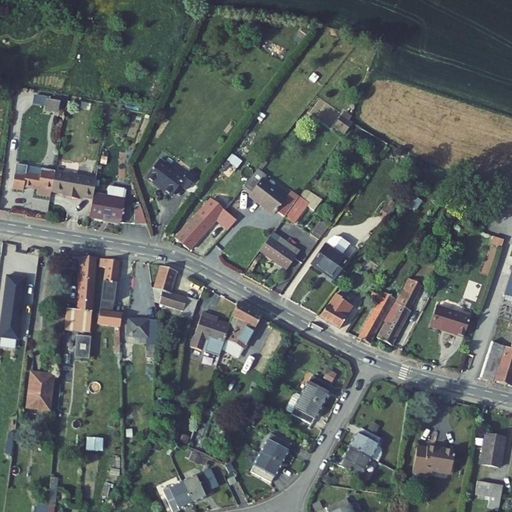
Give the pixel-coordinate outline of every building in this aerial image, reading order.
[(61,101),(48,99),(47,109),(59,111),(61,101)] [(324,134),(335,142),(342,132),(332,123),(324,134)] [(230,147),(224,153),(234,161),(239,154),(230,147)] [(216,164),(225,171),(234,161),(224,153),(216,164)] [(158,156),(145,173),(171,192),(179,181),(185,185),(195,172),(188,167),(184,173),(158,156)] [(246,190),(271,208),(284,189),(261,172),(264,167),(255,160),(239,180),(248,188),(246,190)] [(50,191),(54,171),(40,169),(39,173),(24,171),(24,167),(14,165),(11,188),(21,190),(22,186),(37,188),(36,194),(50,196),(50,191)] [(95,178),(54,171),(50,191),(63,193),(68,194),(68,197),(78,199),(78,196),(91,198),(92,193),(95,178)] [(107,196),(92,193),(91,198),(88,217),(119,223),(123,199),(121,199),(123,189),(109,186),(107,196)] [(381,203),(388,207),(397,195),(390,190),(381,203)] [(416,206),(421,198),(409,190),(404,197),(416,206)] [(284,211),(294,217),(309,199),(298,191),(284,211)] [(211,218),(223,227),(234,213),(207,194),(173,234),(187,245),(211,218)] [(141,211),(136,210),(133,225),(146,228),(141,211)] [(307,234),(314,240),(323,227),(316,222),(307,234)] [(497,232),(486,229),(484,236),(496,238),(497,232)] [(255,250),(281,269),(295,250),(269,231),(255,250)] [(318,268),(329,276),(341,259),(337,256),(346,244),(337,240),(320,244),(306,264),(316,271),(318,268)] [(362,264),(370,271),(374,264),(375,262),(367,256),(362,264)] [(511,258),(502,291),(511,294),(511,258)] [(97,260),(83,259),(79,312),(69,311),(68,320),(92,322),(97,260)] [(121,263),(101,262),(100,269),(107,270),(105,303),(119,304),(121,263)] [(177,267),(161,263),(158,285),(164,286),(161,309),(193,316),(199,301),(173,297),(177,267)] [(9,274),(0,336),(20,338),(29,277),(9,274)] [(403,277),(397,289),(411,296),(418,284),(403,277)] [(376,300),(356,335),(367,342),(390,301),(393,296),(373,284),(367,294),(376,300)] [(397,289),(393,296),(390,301),(393,303),(404,309),(411,296),(397,289)] [(318,313),(338,326),(346,313),(342,311),(349,301),(336,292),(332,299),(329,297),(318,313)] [(462,329),(467,310),(434,300),(428,321),(462,329)] [(387,343),(404,309),(393,303),(381,326),(378,325),(373,336),(387,343)] [(237,305),(230,321),(239,325),(231,343),(236,346),(238,341),(247,345),(260,315),(237,305)] [(126,311),(102,309),(101,323),(120,324),(125,325),(126,311)] [(191,347),(219,356),(221,350),(229,328),(217,323),(219,319),(203,313),(191,347)] [(133,319),(133,337),(134,337),(152,338),(151,358),(160,359),(163,322),(133,319)] [(91,332),(92,322),(68,320),(67,329),(91,332)] [(230,321),(229,328),(221,350),(234,356),(240,358),(247,345),(238,341),(236,346),(231,343),(239,325),(230,321)] [(488,338),(477,375),(491,379),(492,378),(509,383),(511,373),(511,330),(508,344),(488,338)] [(90,358),(92,337),(78,336),(76,356),(90,358)] [(152,345),(152,338),(134,337),(134,344),(152,345)] [(234,356),(221,350),(219,356),(219,358),(231,363),(234,356)] [(231,363),(219,358),(214,371),(226,375),(231,363)] [(336,378),(328,373),(322,382),(330,387),(336,378)] [(52,380),(31,378),(27,413),(49,416),(52,380)] [(330,390),(310,379),(300,398),(320,409),(330,390)] [(311,428),(320,409),(300,398),(293,395),(284,414),(311,428)] [(384,429),(376,423),(370,432),(378,437),(384,429)] [(370,432),(364,428),(352,446),(372,458),(379,463),(384,454),(384,451),(379,446),(383,440),(378,437),(370,432)] [(505,440),(485,435),(478,464),(497,469),(505,440)] [(290,446),(269,436),(260,456),(280,466),(290,446)] [(87,449),(104,450),(105,437),(88,437),(87,449)] [(360,476),(372,458),(352,446),(341,463),(360,476)] [(426,450),(416,448),(411,472),(421,475),(422,468),(448,475),(453,452),(427,447),(426,450)] [(201,457),(187,451),(183,459),(197,466),(201,457)] [(270,485),(280,466),(260,456),(250,475),(270,485)] [(334,475),(325,471),(321,477),(330,482),(334,475)] [(203,474),(184,482),(193,503),(212,495),(203,474)] [(38,511),(56,511),(58,477),(52,477),(50,504),(39,503),(38,511)] [(184,482),(164,489),(173,510),(193,503),(184,482)] [(500,487),(475,482),(472,494),(490,499),(489,504),(495,506),(500,487)] [(350,511),(345,501),(325,511),(350,511)]
